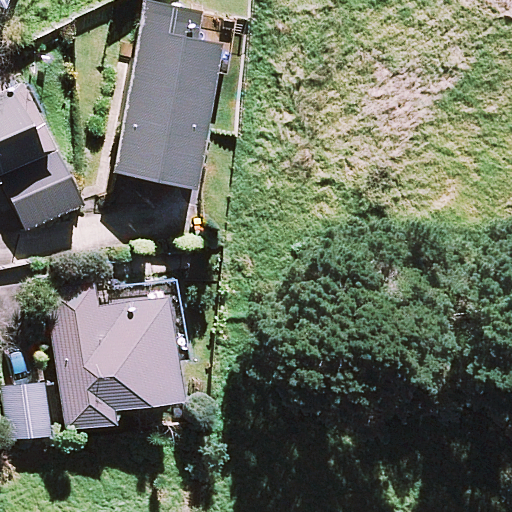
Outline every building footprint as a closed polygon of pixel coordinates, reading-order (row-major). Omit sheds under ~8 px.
[(190,7),(155,0),(141,0),(109,164),(187,180),(216,34),(186,28),(190,7)] [(0,80),(0,161),(38,145),(8,77),(0,80)] [(74,197),(53,153),(1,177),(23,222),(74,197)] [(171,387),(162,287),(91,294),(46,298),(57,417),(104,413),(102,393),(171,387)] [(33,385),(6,389),(13,436),(41,431),(33,385)]
